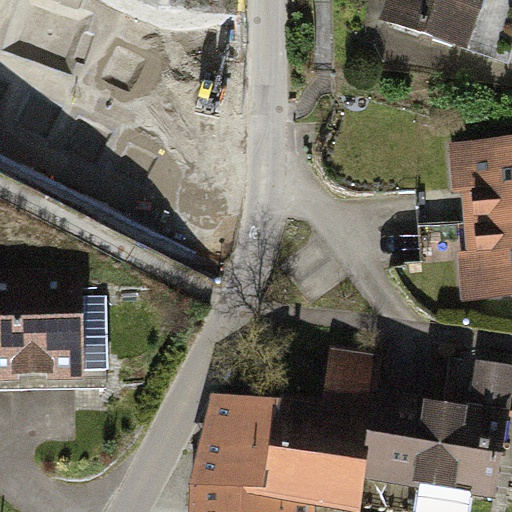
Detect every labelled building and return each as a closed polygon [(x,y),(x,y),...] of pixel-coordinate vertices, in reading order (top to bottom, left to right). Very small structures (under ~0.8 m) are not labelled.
[(0,0),(0,51),(59,78),(95,0),(0,0)] [(511,62),(511,0),(397,0),(390,21),(511,62)] [(511,103),(470,106),(479,268),(511,265),(511,103)] [(0,382),(74,381),(72,270),(0,271),(0,382)] [(244,372),(230,511),(338,511),(341,485),(400,491),(403,464),(505,474),(511,399),(511,390),(453,385),(456,349),(334,337),(330,380),(244,372)]
